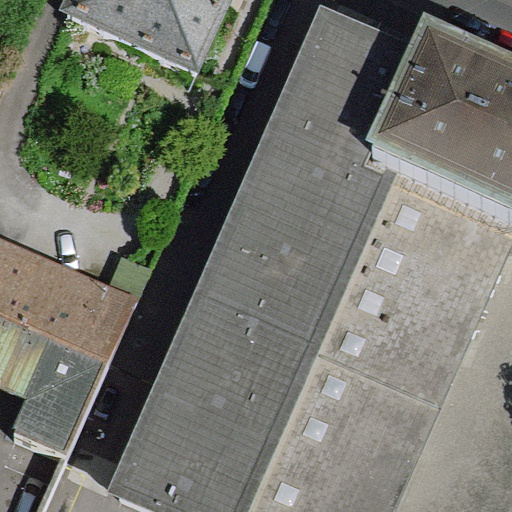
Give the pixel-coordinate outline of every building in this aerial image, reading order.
[(25,0),(44,8),(47,0),(25,0)] [(236,0),(81,0),(71,23),(197,82),(236,0)] [(378,159),(418,70),(326,28),(117,500),(142,511),(245,511),(388,189),(368,180),(378,159)] [(511,83),(429,45),(418,70),(378,159),(511,220),(511,83)] [(395,511),(511,246),(511,220),(378,159),(368,180),(388,189),(245,511),(395,511)] [(511,511),(511,246),(395,511),(511,511)] [(0,323),(110,373),(137,311),(97,294),(0,251),(0,323)] [(110,373),(0,323),(0,385),(36,402),(18,445),(68,468),(110,373)] [(68,468),(18,445),(0,484),(0,511),(48,511),(63,479),(68,468)]
